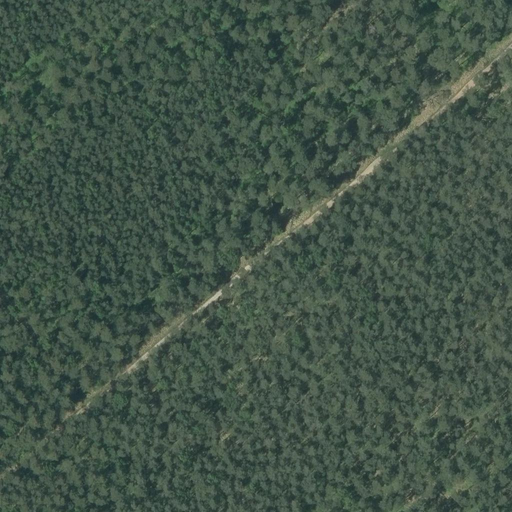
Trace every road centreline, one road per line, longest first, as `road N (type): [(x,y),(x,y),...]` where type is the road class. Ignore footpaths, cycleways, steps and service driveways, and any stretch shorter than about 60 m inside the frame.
road 1 (unknown): [(0,486),(511,43)]
road 2 (track): [(89,410),(0,311)]
